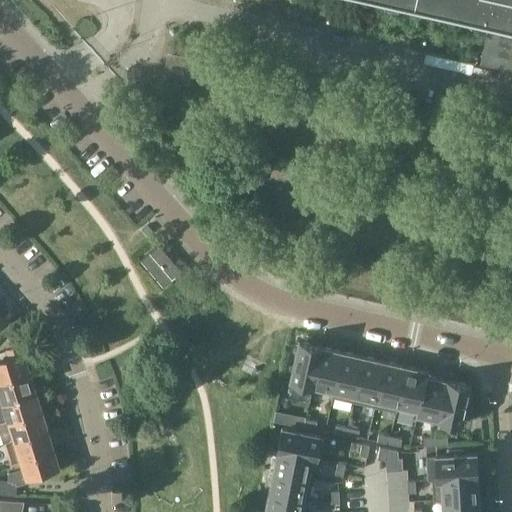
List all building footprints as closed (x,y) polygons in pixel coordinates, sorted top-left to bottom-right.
[(511,0),(413,0),(490,17),(480,61),(511,68),(511,0)] [(166,75),(186,80),(191,59),(170,55),(166,75)] [(161,245),(143,260),(166,288),(184,272),(161,245)] [(299,341),(289,384),(312,389),(322,346),(299,341)] [(0,379),(29,370),(23,351),(21,351),(20,345),(0,351),(0,379)] [(322,346),(312,389),(332,394),(333,394),(343,351),(322,346)] [(332,394),(332,396),(354,401),(364,355),(343,351),(333,394),(332,394)] [(364,355),(354,401),(375,406),(385,360),(364,355)] [(385,360),(375,406),(397,411),(397,409),(396,409),(406,365),(385,360)] [(406,365),(396,409),(397,409),(417,413),(426,375),(427,375),(428,370),(406,365)] [(0,379),(0,400),(35,390),(29,370),(0,379)] [(426,375),(417,413),(439,418),(447,379),(427,375),(426,375)] [(447,379),(439,418),(462,423),(464,411),(468,412),(471,397),(468,396),(471,385),(447,379)] [(0,421),(41,409),(35,390),(0,400),(0,421)] [(0,436),(1,441),(47,428),(41,409),(0,421),(0,436)] [(286,412),(284,422),(304,426),(306,416),(286,412)] [(306,418),(304,426),(316,428),(317,421),(306,418)] [(336,424),(335,432),(346,434),(348,427),(336,424)] [(282,427),(277,450),(312,457),(312,458),(316,458),(321,434),(282,427)] [(348,427),(346,434),(358,437),(360,429),(348,427)] [(5,442),(11,460),(53,447),(47,428),(1,441),(2,443),(5,442)] [(379,433),(377,441),(389,443),(390,435),(379,433)] [(390,435),(389,443),(400,445),(402,437),(390,435)] [(436,436),(424,437),(424,445),(436,444),(436,436)] [(447,436),(436,436),(436,444),(448,444),(447,436)] [(362,442),(360,454),(367,456),(370,444),(362,442)] [(380,446),(377,458),(385,459),(387,448),(380,446)] [(59,466),(53,447),(11,460),(11,462),(19,459),(22,468),(8,472),(7,481),(0,480),(0,491),(18,493),(19,482),(50,473),(49,469),(59,466)] [(447,454),(426,455),(428,480),(432,480),(432,479),(477,476),(475,452),(463,453),(463,449),(447,450),(447,454)] [(277,450),(273,470),(308,477),(309,476),(312,458),(312,457),(277,450)] [(338,462),(335,473),(343,475),(343,473),(345,463),(338,462)] [(273,470),(269,490),(304,497),(304,498),(309,499),(313,477),(309,476),(308,477),(273,470)] [(477,476),(432,479),(432,480),(433,500),(443,500),(442,499),(478,496),(477,476)] [(407,480),(408,492),(416,491),(415,480),(407,480)] [(269,490),(265,510),(276,511),(301,511),(304,498),(304,497),(269,490)] [(339,490),(331,490),(332,502),(340,502),(339,490)] [(479,511),(478,496),(442,499),(443,500),(443,511),(479,511)] [(22,511),(25,501),(0,499),(0,511),(22,511)]
